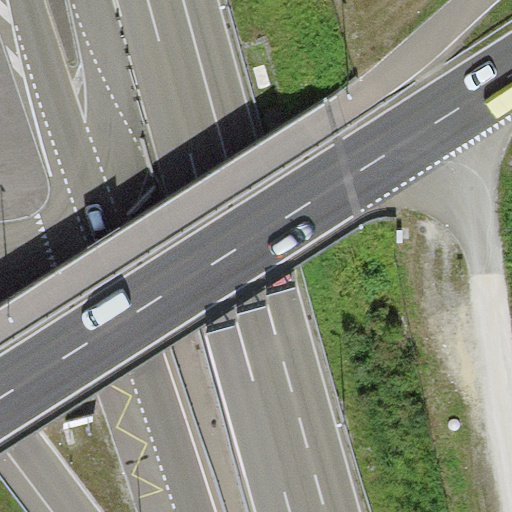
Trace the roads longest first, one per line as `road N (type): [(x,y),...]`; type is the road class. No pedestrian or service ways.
road 1 (primary): [(0,400),(511,69)]
road 2 (motorway): [(32,0),(197,511)]
road 3 (track): [(407,60),(459,149),(473,198),(511,449)]
road 4 (motorway): [(306,511),(208,136)]
road 5 (motorway): [(208,136),(166,0)]
road 6 (motorway): [(208,136),(181,0)]
